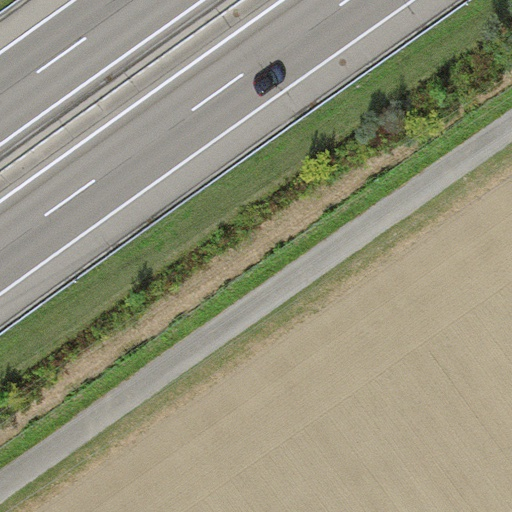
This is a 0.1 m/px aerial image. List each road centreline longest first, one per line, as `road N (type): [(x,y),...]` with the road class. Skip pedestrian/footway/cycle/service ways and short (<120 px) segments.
road 1 (track): [(0,505),(511,140)]
road 2 (motorway): [(0,253),(353,0)]
road 3 (motorway): [(143,0),(0,104)]
